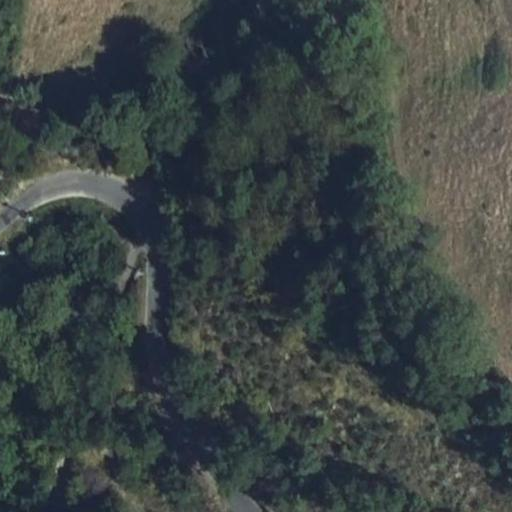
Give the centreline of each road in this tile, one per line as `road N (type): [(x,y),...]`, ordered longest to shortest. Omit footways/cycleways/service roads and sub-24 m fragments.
road 1 (tertiary): [(262,511),(182,407),(159,317),(165,251),(143,205),(80,185),(19,210),(0,227)]
road 2 (track): [(54,511),(72,384),(143,205)]
